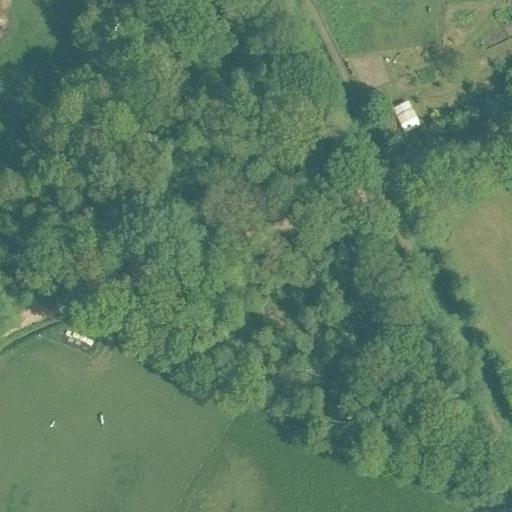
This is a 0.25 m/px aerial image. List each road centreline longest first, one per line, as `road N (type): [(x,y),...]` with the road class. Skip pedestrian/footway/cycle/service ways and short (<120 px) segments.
road 1 (track): [(0,335),(393,180)]
road 2 (track): [(393,180),(511,132)]
